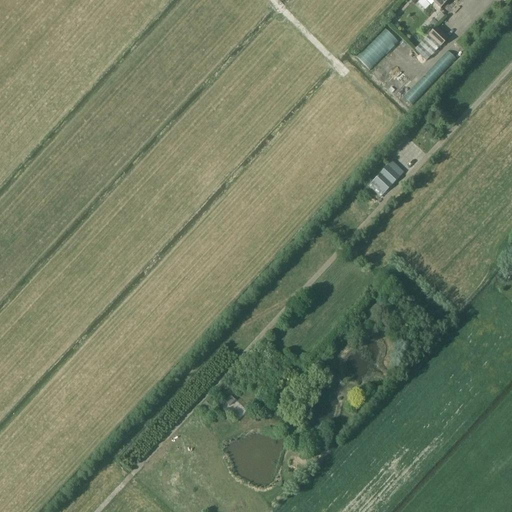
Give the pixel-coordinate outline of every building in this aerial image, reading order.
[(441,13),(435,19),(438,22),(444,16),(441,13)] [(357,56),(370,69),(399,40),(386,27),(357,56)] [(440,47),(447,39),(436,28),(429,35),(440,47)] [(429,35),(415,50),(426,61),(440,47),(429,35)] [(449,50),(405,96),(413,103),(457,57),(449,50)] [(365,183),(381,198),(404,174),(392,162),(373,182),(369,178),(365,183)] [(231,394),(223,403),(240,418),(248,409),(231,394)]
